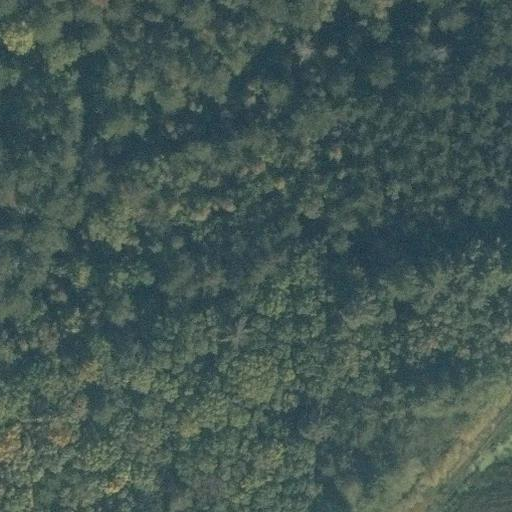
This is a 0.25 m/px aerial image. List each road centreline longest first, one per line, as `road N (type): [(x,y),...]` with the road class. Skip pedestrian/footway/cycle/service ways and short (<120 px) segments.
road 1 (track): [(204,511),(143,301)]
road 2 (track): [(143,301),(105,308),(0,425)]
